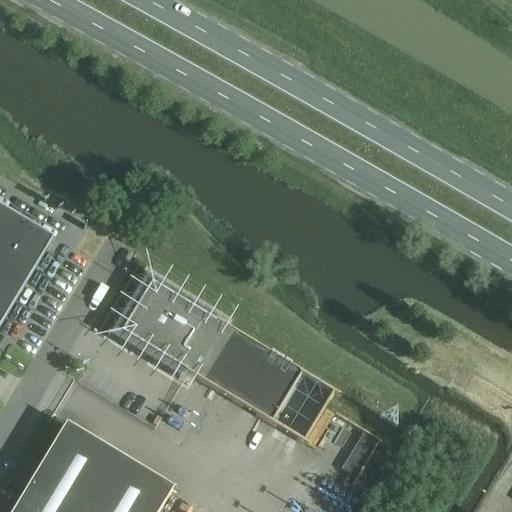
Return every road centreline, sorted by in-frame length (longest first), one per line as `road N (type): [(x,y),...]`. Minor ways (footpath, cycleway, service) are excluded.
road 1 (primary): [(46,0),(511,261)]
road 2 (primary): [(511,207),(148,0)]
road 3 (unknown): [(41,367),(231,488),(241,511)]
road 4 (unclassified): [(0,435),(112,250)]
